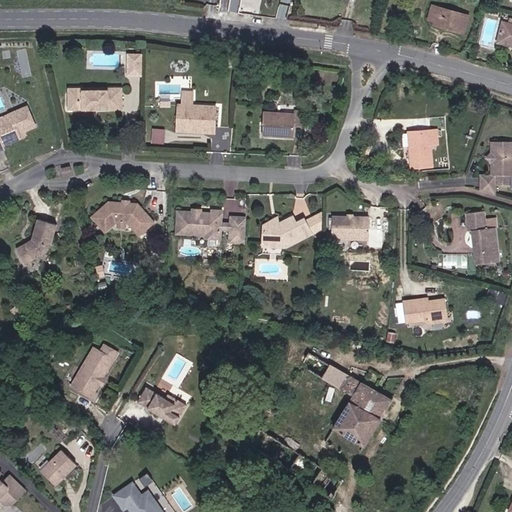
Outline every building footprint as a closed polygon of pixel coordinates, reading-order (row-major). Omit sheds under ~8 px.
[(462,32),(467,15),(429,3),(425,15),(434,17),(441,19),(439,26),(462,32)] [(434,17),(432,24),(439,26),(441,19),(434,17)] [(511,26),(501,23),(495,41),(511,45),(511,26)] [(17,50),(21,69),(30,67),(26,48),(17,50)] [(125,81),(140,81),(140,58),(125,58),(125,81)] [(78,95),(65,95),(65,113),(120,113),(121,96),(107,96),(107,91),(78,91),(78,95)] [(203,132),(203,137),(211,137),(213,111),(174,109),(174,131),(203,132)] [(0,154),(1,154),(0,150),(0,149),(18,143),(16,137),(33,131),(25,112),(9,118),(11,123),(0,127),(0,154)] [(294,120),(261,118),(259,139),(293,142),(294,131),(300,131),(301,116),(295,116),(294,120)] [(0,127),(11,123),(9,118),(0,121),(0,127)] [(153,127),(152,142),(164,143),(166,128),(153,127)] [(428,135),(429,137),(430,153),(437,153),(436,134),(428,135)] [(430,153),(429,137),(402,139),(403,153),(408,153),(410,175),(432,174),(430,153)] [(511,147),(499,146),(498,161),(501,161),(499,181),(501,181),(500,190),(511,191),(511,147)] [(105,205),(87,220),(101,236),(112,227),(124,228),(136,241),(153,226),(137,207),(128,207),(128,210),(121,210),(121,206),(105,205)] [(215,243),(218,240),(219,216),(210,215),(210,218),(175,216),(174,238),(202,240),(206,243),(215,243)] [(481,216),(463,217),(464,237),(468,237),(471,271),(496,268),(493,232),(482,233),(481,216)] [(320,230),(320,219),(310,224),(315,233),(320,230)] [(243,240),(244,222),(229,222),(228,228),(220,228),(220,233),(228,234),(228,239),(243,240)] [(26,261),(29,265),(44,256),(46,251),(48,251),(56,229),(36,223),(29,248),(23,248),(12,254),(19,265),(26,261)] [(368,223),(330,223),(330,245),(368,246),(368,223)] [(283,254),(309,240),(303,228),(302,226),(294,230),(290,224),(277,231),(273,231),(271,227),(262,233),(261,253),(283,254)] [(315,233),(310,224),(303,228),(309,240),(320,235),(320,230),(315,233)] [(243,247),(243,240),(228,239),(228,246),(243,247)] [(26,261),(19,265),(21,270),(29,265),(26,261)] [(490,288),(488,299),(503,301),(504,290),(490,288)] [(420,303),(401,306),(405,328),(424,325),(425,329),(444,327),(441,304),(420,307),(420,303)] [(90,391),(94,383),(97,377),(108,358),(110,359),(114,352),(101,344),(97,350),(90,346),(67,387),(88,400),(92,393),(90,391)] [(327,442),(357,460),(394,402),(363,384),(327,442)] [(167,400),(148,388),(139,403),(161,417),(162,414),(166,416),(164,419),(176,426),(188,407),(170,395),(167,400)] [(64,454),(42,475),(57,490),(78,469),(64,454)] [(24,494),(8,479),(2,484),(0,487),(0,486),(0,502),(2,500),(10,509),(24,494)] [(130,508),(132,511),(164,511),(151,492),(143,497),(134,485),(116,497),(125,511),(130,508)] [(0,510),(2,511),(4,511),(7,511),(10,509),(2,500),(0,502),(0,510)]
